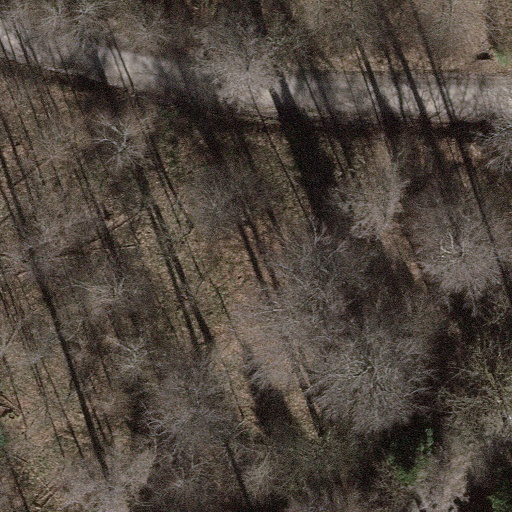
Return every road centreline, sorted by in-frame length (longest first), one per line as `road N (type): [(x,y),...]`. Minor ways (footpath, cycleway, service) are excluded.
road 1 (track): [(0,32),(119,66),(298,97),(511,98)]
road 2 (track): [(511,417),(426,511)]
